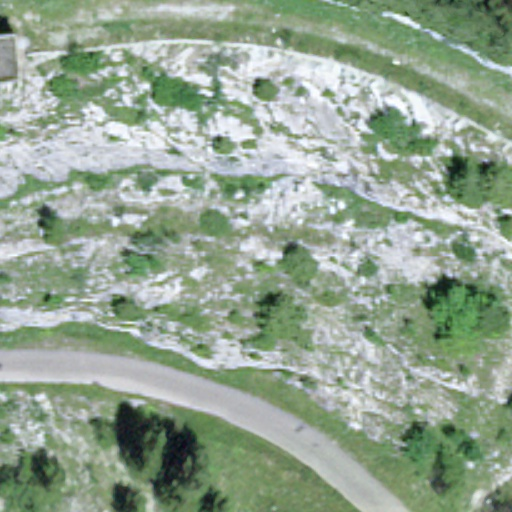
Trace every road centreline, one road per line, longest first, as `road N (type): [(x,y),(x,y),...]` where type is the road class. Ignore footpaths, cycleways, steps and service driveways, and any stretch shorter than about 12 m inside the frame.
road 1 (track): [(511,113),(431,73),(339,45),(115,26),(31,29)]
road 2 (unclassified): [(386,511),(287,435),(202,394),(120,376),(0,370)]
